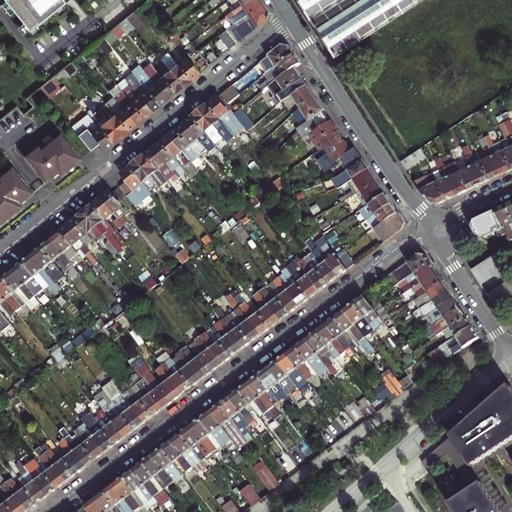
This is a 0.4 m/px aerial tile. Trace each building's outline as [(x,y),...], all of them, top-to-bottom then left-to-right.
[(7,0),(32,30),(68,0),(7,0)] [(238,0),(230,6),(233,10),(247,0),(238,0)] [(261,0),(247,0),(233,10),(239,19),(264,3),(261,0)] [(297,0),(334,56),(421,0),(297,0)] [(266,6),(264,3),(239,19),(225,30),(226,31),(220,36),(229,48),(267,18),(268,14),(268,10),(266,6)] [(127,16),(119,22),(123,27),(131,21),(127,16)] [(119,22),(111,28),(117,36),(125,29),(123,27),(119,22)] [(117,36),(111,28),(104,35),(110,43),(118,36),(117,36)] [(174,28),(168,33),(174,41),(180,36),(174,28)] [(113,47),(110,43),(104,35),(96,40),(106,52),(113,47)] [(168,50),(191,78),(193,76),(199,72),(197,70),(192,64),(187,57),(176,44),(168,50)] [(270,69),(295,52),(293,48),(290,45),(281,44),(262,60),(270,69)] [(192,79),(191,78),(168,50),(160,57),(161,58),(166,64),(184,86),(187,82),(192,79)] [(285,73),(297,65),(301,62),(299,58),(295,52),(270,69),(265,73),(272,83),(285,73)] [(166,64),(161,58),(157,62),(162,68),(166,64)] [(192,64),(197,70),(202,66),(197,60),(192,64)] [(174,92),(176,92),(158,70),(151,62),(144,68),(167,97),(171,94),(174,92)] [(164,100),(167,97),(144,68),(140,63),(132,69),(133,70),(160,103),(164,100)] [(180,88),(184,86),(166,64),(162,68),(158,70),(176,92),(180,88)] [(294,92),(309,82),(303,74),(297,65),(285,73),(272,83),(283,100),(294,92)] [(59,70),(53,76),(57,80),(63,76),(59,70)] [(156,106),(160,103),(133,70),(125,77),(152,110),(156,106)] [(53,76),(41,85),(47,92),(59,82),(57,80),(53,76)] [(149,112),(152,110),(125,77),(117,83),(122,89),(144,116),(149,112)] [(299,100),(314,90),(311,87),(309,82),(294,92),(299,100)] [(114,95),(122,89),(117,83),(109,89),(112,93),(114,95)] [(232,85),(221,94),(227,103),(239,94),(232,85)] [(141,118),(144,116),(122,89),(114,95),(118,100),(136,122),(141,118)] [(305,109),(320,99),(317,96),(314,90),(299,100),(305,109)] [(106,101),(110,106),(118,100),(114,95),(112,93),(105,99),(106,101)] [(215,98),(210,103),(235,134),(245,126),(241,121),(227,103),(221,94),(215,98)] [(28,95),(17,104),(25,114),(36,105),(28,95)] [(310,117),(325,107),(320,99),(305,109),(310,117)] [(133,125),(136,122),(118,100),(110,106),(128,129),(133,125)] [(126,131),(129,129),(128,129),(110,106),(106,101),(98,108),(99,109),(104,114),(109,120),(121,135),(126,131)] [(202,108),(224,136),(227,140),(235,134),(210,103),(209,102),(205,105),(202,108)] [(322,148),(343,134),(334,121),(325,107),(310,117),(302,123),(299,126),(306,137),(312,133),(322,148)] [(194,114),(195,115),(216,141),(224,136),(202,108),(198,111),(194,114)] [(104,114),(99,109),(95,112),(99,118),(104,114)] [(112,141),(113,141),(101,126),(88,110),(72,123),(92,148),(100,142),(104,147),(108,144),(112,141)] [(188,121),(208,147),(210,150),(218,144),(216,141),(195,115),(191,118),(188,121)] [(247,116),(241,121),(245,126),(246,129),(253,124),(247,116)] [(119,137),(121,135),(109,120),(101,126),(113,141),(119,137)] [(180,127),(196,148),(199,145),(204,151),(208,147),(188,121),(184,124),(180,127)] [(171,134),(193,160),(200,154),(196,148),(180,127),(175,131),(171,134)] [(82,157),(61,131),(42,147),(39,144),(26,154),(47,181),(57,173),(60,170),(63,173),(82,157)] [(511,136),(509,131),(498,136),(511,164),(511,136)] [(164,140),(180,161),(184,158),(188,164),(193,160),(171,134),(168,137),(164,140)] [(353,166),(365,159),(357,146),(353,149),(349,144),(343,134),(322,148),(319,150),(330,168),(342,161),(339,158),(345,154),(353,166)] [(499,163),(504,172),(508,170),(511,168),(511,164),(498,136),(487,141),(494,155),(493,156),(497,164),(499,163)] [(156,147),(177,173),(185,167),(180,161),(164,140),(160,144),(156,147)] [(489,157),(483,160),(491,178),(497,175),(504,172),(499,163),(497,164),(493,156),(494,155),(487,141),(483,143),(489,157)] [(420,147),(401,159),(406,166),(425,154),(422,146),(420,147)] [(148,153),(164,174),(168,171),(172,176),(177,173),(156,147),(152,150),(148,153)] [(477,173),(481,182),(486,180),(491,178),(483,160),(476,163),(469,149),(465,151),(471,165),(470,166),(474,174),(477,173)] [(465,151),(453,156),(468,188),(474,185),(481,182),(477,173),(474,174),(470,166),(471,165),(465,151)] [(140,159),(156,180),(161,186),(169,179),(164,174),(148,153),(147,152),(144,155),(140,159)] [(454,183),(458,193),(463,191),(468,188),(453,156),(442,161),(449,176),(447,176),(451,185),(454,183)] [(132,165),(149,186),(156,180),(140,159),(136,162),(132,165)] [(355,178),(371,168),(368,163),(365,159),(353,166),(337,176),(332,178),(338,187),(342,186),(355,178)] [(442,161),(431,166),(446,198),(452,195),(458,193),(454,183),(451,185),(447,176),(449,176),(442,161)] [(25,199),(35,191),(13,165),(0,176),(3,179),(0,181),(0,223),(24,205),(21,201),(25,199)] [(129,178),(121,185),(137,205),(153,192),(149,186),(132,165),(129,168),(124,172),(129,178)] [(431,166),(411,175),(420,189),(431,197),(437,202),(446,198),(431,166)] [(363,190),(379,180),(376,175),(371,168),(355,178),(363,190)] [(371,202),(387,192),(384,187),(379,180),(363,190),(371,202)] [(286,183),(276,191),(279,195),(289,187),(286,183)] [(104,196),(115,210),(120,217),(125,223),(129,220),(124,213),(128,210),(121,201),(126,197),(118,187),(113,191),(111,190),(108,193),(104,196)] [(372,215),(393,202),(390,197),(387,192),(371,202),(360,210),(367,219),(372,215)] [(262,201),(257,195),(250,201),(255,207),(262,201)] [(95,203),(107,217),(115,210),(104,196),(100,199),(95,203)] [(377,226),(400,211),(397,207),(393,202),(372,215),(367,219),(374,228),(377,226)] [(87,209),(105,232),(116,246),(120,242),(109,229),(114,225),(107,217),(95,203),(91,206),(87,209)] [(511,216),(506,203),(501,206),(495,209),(506,233),(509,239),(511,237),(511,216)] [(78,217),(90,232),(94,228),(100,236),(105,232),(87,209),(82,213),(78,217)] [(506,233),(495,209),(484,214),(474,218),(473,226),(476,233),(480,235),(489,238),(495,234),(499,236),(506,233)] [(400,211),(377,226),(386,239),(403,226),(405,219),(403,216),(400,211)] [(70,223),(82,238),(86,244),(87,244),(95,238),(90,232),(78,217),(74,220),(70,223)] [(116,220),(121,226),(125,223),(120,217),(116,220)] [(66,226),(62,230),(74,244),(82,238),(70,223),(66,226)] [(334,229),(325,236),(332,245),(340,239),(334,229)] [(57,234),(52,238),(58,245),(60,244),(65,251),(64,252),(70,259),(79,251),(74,244),(62,230),(57,234)] [(348,268),(339,254),(332,245),(325,236),(315,243),(328,260),(327,261),(332,268),(334,267),(340,274),(345,271),(348,268)] [(47,241),(43,245),(55,260),(60,257),(69,269),(74,265),(70,259),(64,252),(65,251),(60,244),(58,245),(52,238),(47,241)] [(328,260),(315,243),(311,238),(305,242),(312,251),(308,254),(318,268),(329,282),(335,277),(340,274),(334,267),(332,268),(327,261),(328,260)] [(87,244),(86,244),(83,247),(88,253),(91,250),(87,244)] [(38,248),(32,253),(39,261),(40,259),(47,267),(46,268),(55,280),(61,276),(51,264),(55,260),(43,245),(38,248)] [(348,268),(355,263),(345,249),(339,254),(348,268)] [(398,283),(431,262),(428,257),(426,254),(418,252),(387,276),(394,286),(398,283)] [(497,252),(490,256),(499,269),(506,265),(497,252)] [(29,256),(24,260),(46,287),(50,283),(57,292),(62,288),(55,280),(46,268),(47,267),(40,259),(39,261),(32,253),(29,256)] [(490,256),(484,260),(492,273),(499,269),(490,256)] [(309,274),(299,262),(297,258),(287,266),(299,282),(310,297),(315,293),(320,289),(315,282),(313,283),(307,275),(309,274)] [(325,285),(329,282),(318,268),(314,270),(305,258),(299,262),(309,274),(307,275),(313,283),(315,282),(320,289),(325,285)] [(19,264),(14,268),(20,276),(22,274),(28,282),(27,283),(42,301),(44,303),(46,297),(41,291),(46,287),(24,260),(19,264)] [(484,260),(477,264),(486,278),(492,273),(484,260)] [(413,287),(437,271),(434,266),(431,262),(398,283),(405,292),(413,287)] [(477,264),(470,269),(479,282),(486,278),(477,264)] [(10,272),(6,275),(28,302),(32,308),(42,301),(27,283),(28,282),(22,274),(20,276),(14,268),(10,272)] [(427,291),(443,281),(440,275),(437,271),(413,287),(416,292),(418,290),(421,295),(427,291)] [(144,273),(140,276),(151,289),(159,282),(156,278),(151,281),(144,273)] [(310,297),(299,282),(294,285),(285,273),(281,276),(290,288),(288,289),(294,297),(296,296),(302,303),(307,298),(310,297)] [(0,279),(0,289),(1,291),(3,289),(9,297),(8,298),(18,310),(23,306),(28,302),(6,275),(0,279)] [(290,288),(281,276),(275,281),(284,293),(280,296),(291,311),(298,306),(302,303),(296,296),(294,297),(288,289),(290,288)] [(433,299),(449,289),(446,285),(443,281),(427,291),(433,299)] [(511,296),(504,284),(497,288),(506,302),(511,297),(511,296)] [(291,311),(280,296),(276,299),(266,287),(261,291),(270,303),(269,304),(275,312),(277,310),(282,317),(288,313),(291,311)] [(497,288),(488,295),(490,299),(495,306),(496,308),(506,302),(497,288)] [(0,304),(3,302),(13,315),(18,310),(8,298),(9,297),(3,289),(1,291),(0,289),(0,304)] [(438,307),(454,297),(451,293),(449,289),(433,299),(438,307)] [(270,303),(261,291),(256,295),(265,307),(260,311),(271,326),(279,320),(282,317),(277,310),(275,312),(269,304),(270,303)] [(375,309),(370,302),(364,293),(360,296),(354,301),(365,316),(375,309)] [(251,318),(242,306),(233,294),(228,298),(238,312),(233,315),(252,340),(260,334),(263,332),(258,325),(255,326),(250,319),(251,318)] [(376,297),(370,302),(375,309),(377,311),(383,306),(376,297)] [(436,322),(460,306),(457,302),(454,297),(438,307),(427,315),(431,322),(429,324),(428,322),(422,326),(424,330),(436,322)] [(419,308),(427,303),(424,299),(417,304),(419,308)] [(365,316),(354,301),(349,305),(344,309),(349,316),(351,314),(357,322),(356,323),(359,327),(368,320),(365,316)] [(271,326),(260,311),(256,314),(246,302),(242,306),(251,318),(250,319),(255,326),(258,325),(263,332),(269,328),(271,326)] [(430,308),(427,303),(419,308),(422,312),(430,308)] [(122,304),(113,311),(117,316),(126,308),(122,304)] [(252,340),(233,315),(229,318),(219,306),(214,310),(222,320),(231,332),(230,333),(236,341),(238,340),(243,347),(248,343),(252,340)] [(443,331),(466,315),(463,311),(460,306),(436,322),(442,332),(443,331)] [(0,327),(3,331),(12,323),(0,307),(0,327)] [(349,316),(344,309),(339,312),(335,315),(353,339),(357,344),(360,342),(366,350),(372,345),(365,336),(363,333),(359,327),(356,323),(357,322),(351,314),(349,316)] [(353,339),(335,315),(330,319),(325,323),(330,330),(332,329),(338,337),(337,338),(345,348),(350,344),(349,342),(353,339)] [(449,340),(472,324),(469,320),(466,315),(443,331),(449,340)] [(231,332),(222,320),(212,328),(221,340),(232,355),(239,350),(243,347),(238,340),(236,341),(230,333),(231,332)] [(330,330),(325,323),(320,326),(315,330),(327,346),(336,358),(341,354),(349,364),(352,361),(345,351),(346,350),(345,348),(337,338),(338,337),(332,329),(330,330)] [(449,340),(431,352),(438,363),(450,355),(448,350),(445,352),(444,350),(450,346),(454,352),(479,336),(476,330),(472,324),(449,340)] [(88,338),(97,331),(92,325),(83,332),(88,338)] [(232,355),(221,340),(217,342),(208,330),(202,334),(203,335),(212,347),(211,348),(216,356),(218,354),(224,361),(230,357),(232,355)] [(327,346),(315,330),(310,334),(305,338),(310,346),(313,344),(319,351),(318,352),(329,367),(331,369),(336,366),(323,348),(327,346)] [(212,347),(203,335),(197,339),(206,351),(202,355),(213,370),(220,365),(224,361),(218,354),(216,356),(211,348),(212,347)] [(310,346),(305,338),(301,341),(296,345),(315,370),(319,374),(329,367),(318,352),(319,351),(313,344),(310,346)] [(64,347),(68,353),(78,346),(73,340),(64,347)] [(68,353),(64,347),(59,342),(49,350),(58,361),(68,353)] [(406,342),(401,345),(408,354),(412,351),(406,342)] [(315,370),(296,345),(291,349),(285,353),(291,360),(293,359),(299,366),(298,367),(304,375),(305,374),(307,376),(315,370)] [(213,370),(202,355),(198,349),(192,353),(187,346),(183,349),(192,362),(191,363),(197,371),(199,369),(204,376),(210,372),(213,370)] [(192,362),(183,349),(177,353),(187,366),(183,369),(194,384),(201,379),(204,376),(199,369),(197,371),(191,363),(192,362)] [(291,360),(285,353),(281,356),(277,359),(297,386),(298,386),(307,379),(304,375),(298,367),(299,366),(293,359),(291,360)] [(194,384),(183,369),(173,357),(163,364),(173,377),(172,378),(177,385),(179,384),(185,391),(191,386),(194,384)] [(288,393),(297,386),(277,359),(272,363),(266,367),(272,375),(275,373),(280,380),(279,381),(288,393)] [(174,399),(163,384),(146,362),(137,369),(139,372),(154,391),(152,392),(158,400),(160,398),(165,405),(171,401),(174,399)] [(173,377),(163,364),(158,368),(168,381),(163,384),(174,399),(181,393),(185,391),(179,384),(177,385),(172,378),(173,377)] [(272,375),(266,367),(263,369),(258,373),(277,398),(278,400),(283,396),(283,397),(288,393),(279,381),(280,380),(275,373),(272,375)] [(384,381),(395,395),(405,388),(401,383),(390,369),(381,376),(384,381)] [(154,391),(139,372),(134,377),(148,395),(144,399),(155,413),(162,408),(165,405),(160,398),(158,400),(152,392),(154,391)] [(273,401),(277,398),(258,373),(252,377),(247,381),(253,389),(256,387),(262,394),(261,395),(270,408),(281,423),(286,419),(273,401)] [(401,383),(405,388),(411,382),(411,381),(409,377),(401,383)] [(134,406),(125,393),(113,378),(104,385),(105,388),(136,428),(142,423),(146,420),(140,413),(139,414),(133,407),(134,406)] [(253,389),(247,381),(243,384),(239,388),(260,415),(270,408),(261,395),(262,394),(256,387),(253,389)] [(375,388),(385,402),(395,395),(384,381),(375,388)] [(511,438),(511,386),(510,383),(423,461),(426,466),(448,452),(471,487),(449,501),(456,511),(511,511),(511,456),(504,444),(511,438)] [(155,413),(144,399),(134,386),(125,393),(134,406),(133,407),(139,414),(140,413),(146,420),(152,415),(155,413)] [(136,428),(105,388),(95,395),(105,408),(114,421),(113,422),(119,429),(121,428),(126,435),(131,431),(136,428)] [(260,415),(239,388),(234,392),(228,396),(234,404),(236,402),(243,410),(241,411),(250,423),(254,428),(259,424),(255,419),(260,415)] [(234,404),(228,396),(225,399),(220,402),(241,430),(249,441),(254,437),(246,427),(250,423),(241,411),(243,410),(236,402),(234,404)] [(241,430),(220,402),(215,406),(210,410),(215,418),(217,416),(223,424),(222,425),(236,443),(241,450),(251,443),(249,441),(241,430)] [(114,421),(105,408),(99,412),(101,414),(97,418),(116,443),(122,438),(126,435),(121,428),(119,429),(113,422),(114,421)] [(215,418),(210,410),(206,413),(201,417),(222,445),(225,442),(230,449),(236,443),(222,425),(223,424),(217,416),(215,418)] [(116,443),(97,418),(92,412),(83,419),(90,428),(95,435),(94,436),(100,444),(102,442),(107,449),(112,446),(116,443)] [(212,452),(222,445),(201,417),(195,421),(190,425),(196,433),(198,431),(204,439),(202,440),(212,452)] [(196,433),(190,425),(186,428),(181,432),(202,459),(212,452),(202,440),(204,439),(198,431),(196,433)] [(94,459),(96,458),(80,436),(79,435),(75,438),(67,427),(62,431),(67,438),(76,450),(74,451),(80,458),(82,457),(88,464),(94,459)] [(94,436),(95,435),(90,428),(80,436),(96,458),(102,453),(107,449),(102,442),(100,444),(94,436)] [(202,459),(181,432),(176,435),(171,439),(177,447),(179,446),(184,453),(183,454),(193,467),(197,472),(206,464),(202,459)] [(76,450),(67,438),(57,445),(66,457),(77,472),(83,467),(88,464),(82,457),(80,458),(74,451),(76,450)] [(177,447),(171,439),(168,442),(162,446),(174,461),(179,458),(188,470),(193,467),(183,454),(184,453),(179,446),(177,447)] [(47,452),(51,448),(47,442),(42,445),(47,452)] [(56,464),(47,452),(42,445),(41,444),(36,448),(43,457),(38,461),(57,487),(65,481),(68,479),(63,471),(60,473),(55,466),(56,464)] [(174,461),(162,446),(157,450),(152,454),(158,462),(160,460),(166,467),(165,469),(169,474),(178,467),(174,461)] [(77,472),(66,457),(61,461),(51,448),(47,452),(56,464),(55,466),(60,473),(63,471),(68,479),(74,474),(77,472)] [(158,462),(152,454),(148,457),(144,460),(165,488),(174,481),(172,478),(169,474),(165,469),(166,467),(160,460),(158,462)] [(57,487),(38,461),(35,456),(25,464),(37,479),(36,480),(41,488),(43,486),(49,493),(54,489),(57,487)] [(37,479),(25,464),(22,459),(16,463),(22,471),(22,470),(25,474),(20,478),(27,487),(38,501),(46,496),(49,493),(43,486),(41,488),(36,480),(37,479)] [(253,466),(271,489),(280,482),(263,459),(253,466)] [(171,496),(165,488),(144,460),(139,464),(133,468),(139,475),(141,474),(147,482),(147,483),(162,503),(171,496)] [(139,475),(133,468),(129,471),(125,475),(146,503),(150,508),(153,506),(156,511),(158,511),(164,507),(162,503),(147,483),(147,482),(141,474),(139,475)] [(146,503),(125,475),(119,479),(114,482),(120,491),(122,489),(128,497),(127,498),(136,510),(146,503)] [(38,501),(27,487),(23,490),(13,477),(8,481),(18,494),(16,495),(22,502),(24,501),(29,508),(35,503),(38,501)] [(18,494),(8,481),(3,485),(13,498),(8,501),(15,511),(23,511),(26,510),(29,508),(24,501),(22,502),(16,495),(18,494)] [(120,491),(114,482),(110,485),(105,489),(122,511),(133,511),(136,510),(127,498),(128,497),(122,489),(120,491)] [(251,504),(261,497),(250,482),(241,490),(251,504)] [(122,511),(105,489),(101,493),(94,497),(100,506),(103,504),(109,511),(108,511),(122,511)] [(100,506),(94,497),(91,500),(86,504),(91,511),(108,511),(109,511),(103,504),(100,506)] [(223,506),(227,511),(240,511),(242,511),(232,499),(223,506)] [(15,511),(8,501),(3,505),(0,500),(0,511),(15,511)]
